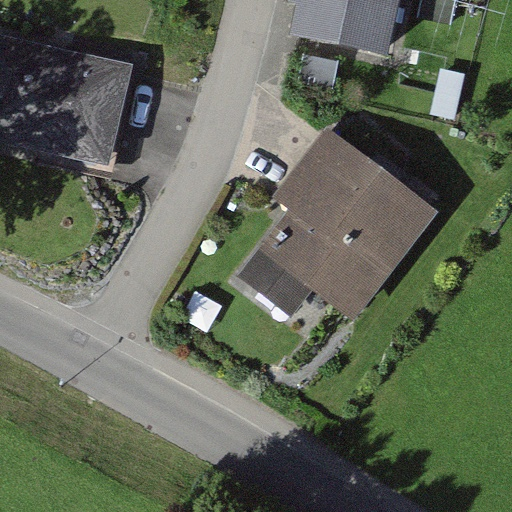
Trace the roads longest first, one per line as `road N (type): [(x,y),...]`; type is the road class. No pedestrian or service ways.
road 1 (residential): [(273,0),(214,149),(91,364)]
road 2 (residential): [(328,511),(91,364)]
